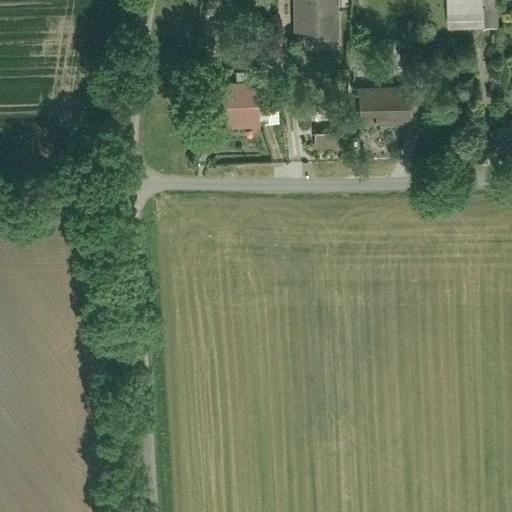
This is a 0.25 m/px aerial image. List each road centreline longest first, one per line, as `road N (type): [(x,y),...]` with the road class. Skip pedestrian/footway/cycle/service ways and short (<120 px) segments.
road 1 (residential): [(158,0),(135,184),(161,511)]
road 2 (track): [(511,179),(108,185)]
